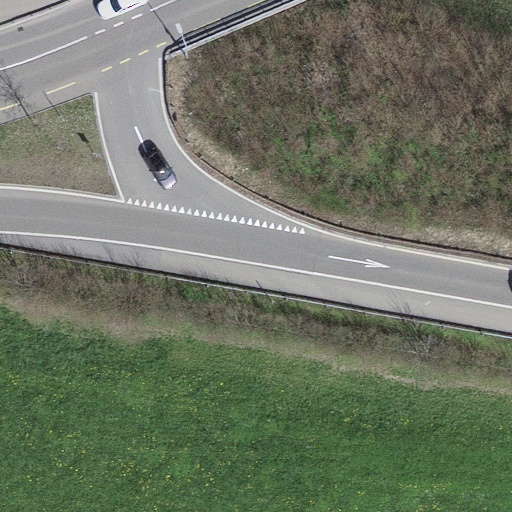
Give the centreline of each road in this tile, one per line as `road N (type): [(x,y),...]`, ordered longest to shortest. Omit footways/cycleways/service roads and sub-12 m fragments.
road 1 (motorway): [(212,239),(511,292)]
road 2 (motorway): [(123,23),(140,132),(212,239)]
road 3 (motorway): [(0,211),(212,239)]
road 4 (primary): [(123,23),(0,70)]
